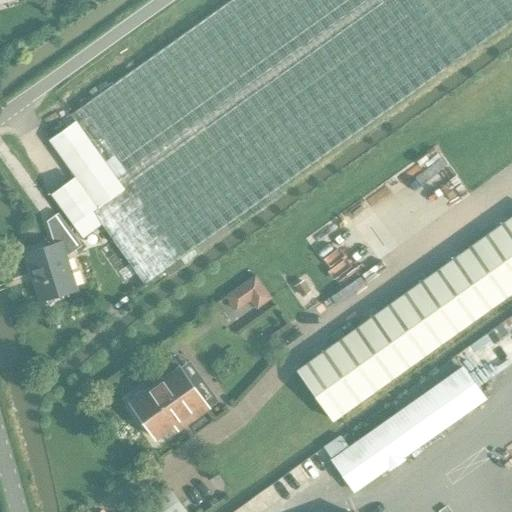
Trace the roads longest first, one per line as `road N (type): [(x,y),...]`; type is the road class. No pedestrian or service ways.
road 1 (unknown): [(511,166),(362,271),(235,407),(76,511)]
road 2 (unclassified): [(0,118),(166,0)]
